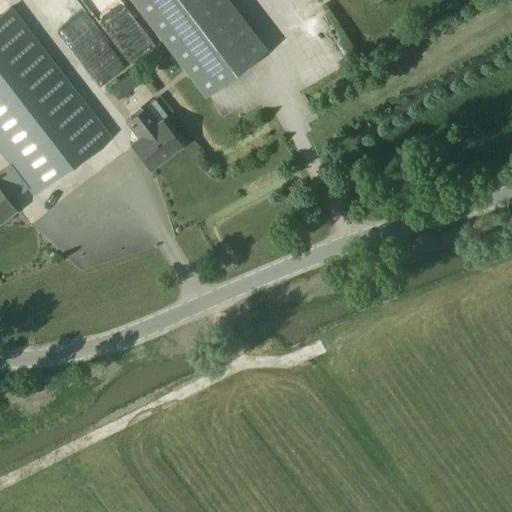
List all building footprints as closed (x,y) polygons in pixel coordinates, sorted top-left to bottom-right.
[(39,0),(84,60),(110,41),(125,61),(152,41),(146,34),(131,45),(117,26),(132,14),(121,0),(39,0)] [(131,0),(204,95),(252,59),(206,0),(131,0)] [(0,15),(0,151),(9,164),(27,187),(33,194),(109,136),(10,8),(0,15)] [(155,100),(146,108),(157,123),(160,121),(167,116),(155,100)] [(148,168),(179,145),(160,121),(157,123),(146,108),(127,122),(139,138),(130,144),(148,168)] [(8,201),(27,187),(9,164),(0,171),(0,219),(14,209),(8,201)]
